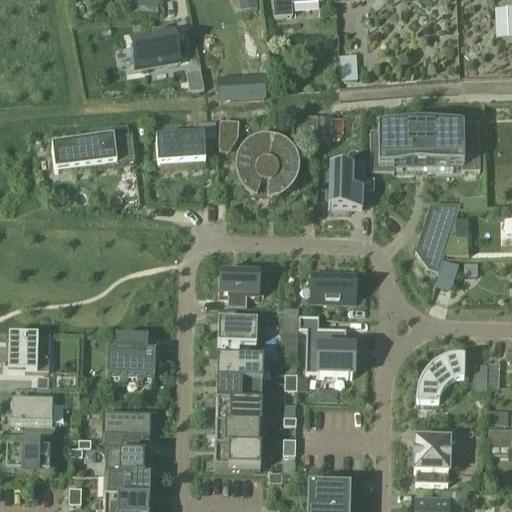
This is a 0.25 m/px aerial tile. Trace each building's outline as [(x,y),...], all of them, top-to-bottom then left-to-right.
[(239,0),(242,15),(258,13),(256,0),(239,0)] [(272,0),(274,22),(293,20),(292,8),(321,5),(320,0),(272,0)] [(178,67),(173,35),(130,43),(135,74),(178,67)] [(357,83),(356,68),(340,68),(341,84),(357,83)] [(189,96),(204,95),(200,75),(186,78),(189,96)] [(226,81),(227,104),(265,102),(263,79),(226,81)] [(369,136),(370,178),(393,178),(393,177),(461,176),(479,176),(478,128),(460,128),(460,133),(426,131),(425,119),(412,119),(412,131),(377,134),(377,136),(369,136)] [(299,133),(306,136),(305,147),(315,147),(316,124),(299,123),(299,133)] [(319,123),(318,142),(331,142),(332,123),(319,123)] [(214,127),(195,128),(195,140),(215,139),(214,127)] [(228,156),(228,143),(232,135),(236,136),(237,129),(220,128),(219,155),(228,156)] [(91,146),(52,151),(55,176),(135,166),(131,141),(128,141),(127,132),(110,133),(90,135),(91,146)] [(157,170),(204,167),(202,140),(155,143),(157,170)] [(252,201),(254,202),(256,199),(261,201),(271,143),(269,143),(266,143),(261,143),(255,145),(253,146),(250,147),(248,149),(246,150),(242,154),(241,156),(238,161),(236,166),(236,169),(235,171),(235,174),(236,177),(236,179),(237,182),(238,187),(241,191),(242,193),(244,195),(248,198),(252,201)] [(274,144),(271,143),(261,201),(268,201),(268,205),(273,204),(275,203),(280,201),(283,200),(287,197),(289,195),(291,193),(292,191),(295,186),(296,181),(297,176),(297,170),(296,165),(295,162),(293,158),(291,155),(290,153),(288,151),(286,150),(281,147),(279,145),(274,144)] [(329,168),(327,216),(362,217),(364,169),(329,168)] [(430,210),(415,258),(427,276),(438,279),(460,210),(430,210)] [(259,278),(219,277),(218,301),(227,301),(227,313),(246,314),(246,302),(259,302),(259,278)] [(354,309),(355,281),(312,279),(311,308),(354,309)] [(318,336),(318,324),(299,323),(298,337),(306,337),(305,380),(352,382),(353,355),(345,354),(345,336),(318,336)] [(218,325),(217,349),(256,350),(257,326),(218,325)] [(7,376),(48,377),(49,361),(37,361),(37,340),(8,339),(7,376)] [(147,343),(115,342),(115,356),(107,356),(106,382),(154,383),(154,357),(147,357),(147,343)] [(416,404),(416,411),(438,411),(438,409),(438,404),(439,401),(440,396),(451,387),(459,386),(463,386),(467,386),(468,364),(464,364),(460,363),(457,363),(453,364),(450,364),(446,365),(443,366),(440,367),(437,369),(434,371),(431,373),(428,375),(426,378),(423,381),(421,385),(419,388),(418,392),(417,396),(416,400),(416,404)] [(216,386),(262,388),(263,365),(217,364),(216,386)] [(296,389),(297,380),(285,380),(284,389),(296,389)] [(487,380),(487,392),(498,393),(498,381),(487,380)] [(473,399),(485,399),(486,381),(474,381),(473,399)] [(37,393),(48,394),(48,382),(37,382),(37,393)] [(262,388),(216,386),(215,408),(262,409),(262,408),(261,408),(261,388),(262,388)] [(296,397),(296,389),(284,389),(284,397),(296,397)] [(37,403),(50,403),(50,395),(44,395),(37,395),(38,398),(37,403)] [(11,428),(52,429),(52,406),(11,405),(11,428)] [(262,409),(215,408),(215,430),(261,431),(262,409)] [(487,416),(487,429),(507,430),(507,416),(487,416)] [(149,445),(150,424),(102,422),(101,444),(149,445)] [(296,424),(283,423),(283,431),(295,432),(296,424)] [(260,452),(260,431),(261,432),(261,431),(215,430),(214,451),(260,453),(260,452)] [(455,435),(443,435),(443,447),(414,446),(413,478),(415,478),(415,490),(447,491),(448,447),(455,448),(455,435)] [(489,460),(509,459),(509,437),(500,437),(489,437),(489,441),(489,460)] [(48,480),(49,444),(31,443),(31,455),(6,454),(5,478),(48,480)] [(295,445),(283,445),(283,453),(295,453),(295,445)] [(78,446),(78,454),(90,454),(90,446),(78,446)] [(260,453),(214,451),(213,474),(260,475),(260,453)] [(295,461),(295,453),(283,453),(282,461),(295,461)] [(82,455),(70,454),(70,462),(82,463),(82,455)] [(103,481),(149,482),(150,460),(104,459),(103,481)] [(281,479),(269,478),(269,488),(281,489),(281,479)] [(106,502),(103,502),(103,503),(149,504),(149,482),(103,481),(103,482),(107,482),(106,502)] [(476,489),(461,489),(461,500),(476,499),(476,489)] [(348,511),(349,493),(308,491),(307,511),(348,511)] [(68,502),(81,502),(81,494),(69,494),(68,502)] [(81,502),(68,502),(68,510),(80,510),(81,502)] [(103,503),(103,511),(147,511),(149,504),(103,503)]
